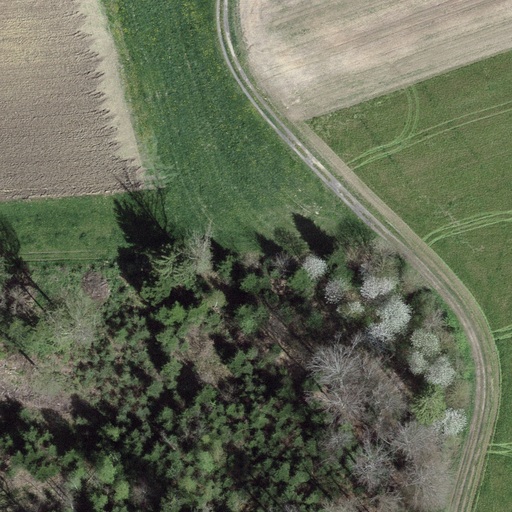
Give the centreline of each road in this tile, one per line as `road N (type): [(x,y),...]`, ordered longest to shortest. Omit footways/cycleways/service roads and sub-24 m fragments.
road 1 (track): [(405,258),(246,93),(219,21),(224,0)]
road 2 (track): [(405,258),(451,318),(473,432),(451,511)]
